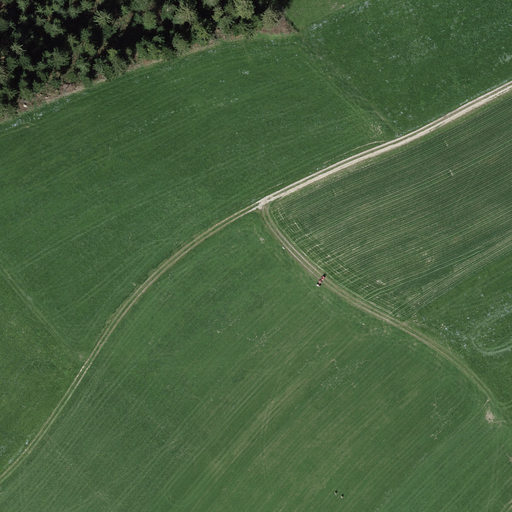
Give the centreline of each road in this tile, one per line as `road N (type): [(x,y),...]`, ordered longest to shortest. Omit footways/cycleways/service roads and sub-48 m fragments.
road 1 (track): [(0,480),(126,305),(167,262),(265,200),(511,84)]
road 2 (track): [(265,200),(268,223),(308,266),(401,324)]
